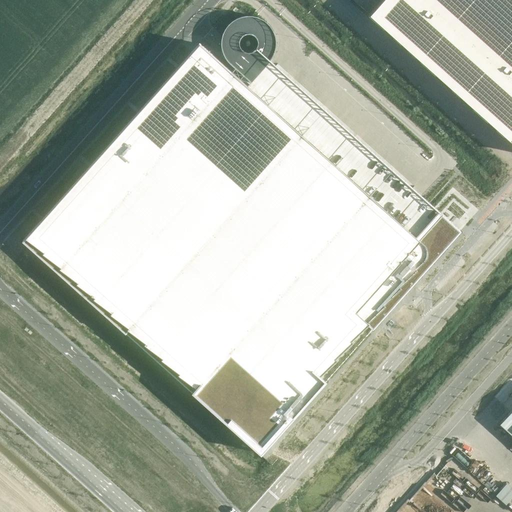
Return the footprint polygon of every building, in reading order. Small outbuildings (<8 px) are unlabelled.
[(511,0),(382,0),(369,15),(511,143),(511,0)] [(367,193),(246,85),(210,53),(204,48),(199,44),(197,46),(193,51),(192,52),(189,55),(179,66),(177,69),(139,111),(137,113),(92,164),(89,167),(44,218),(41,221),(40,222),(29,234),(23,241),(27,245),(33,249),(41,256),(226,422),(243,438),(253,446),(260,438),(263,441),(267,445),(283,428),(293,416),(326,379),(329,376),(368,332),(371,329),(442,249),(449,242),(459,230),(455,227),(452,224),(449,221),(447,219),(446,218),(441,214),(432,224),(418,239),(415,236),(409,231),(403,226),(389,214),(367,193)] [(511,409),(499,424),(511,435),(511,409)] [(468,486),(468,469),(457,470),(457,477),(450,477),(450,486),(457,485),(457,486),(468,486)] [(506,506),(511,498),(511,487),(507,484),(496,496),(506,506)]
